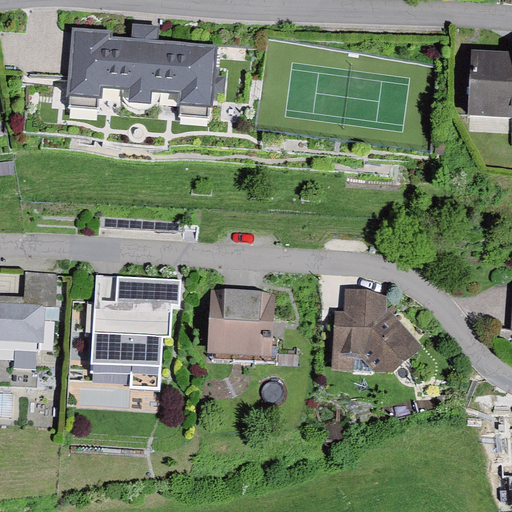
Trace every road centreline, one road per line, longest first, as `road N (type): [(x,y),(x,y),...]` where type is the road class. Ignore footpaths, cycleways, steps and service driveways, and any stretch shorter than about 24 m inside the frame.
road 1 (residential): [(0,245),(296,260),(408,280),(458,340),(511,384)]
road 2 (residential): [(54,0),(511,26)]
